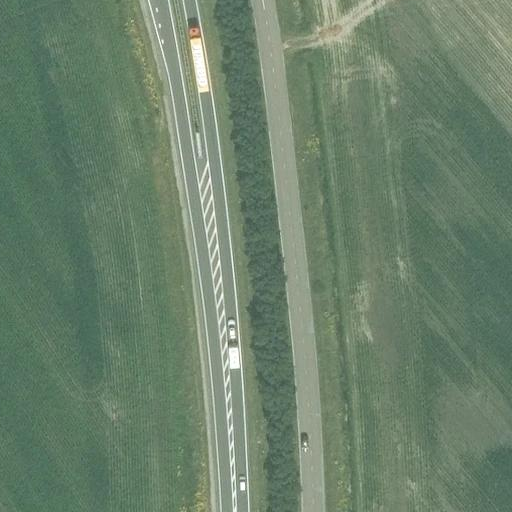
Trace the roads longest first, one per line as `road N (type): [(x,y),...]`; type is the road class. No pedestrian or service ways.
road 1 (tertiary): [(314,511),(296,194),(268,0)]
road 2 (trunk): [(160,0),(225,389)]
road 3 (trunk): [(225,389),(212,155),(186,0)]
road 4 (trunk): [(233,511),(225,389)]
